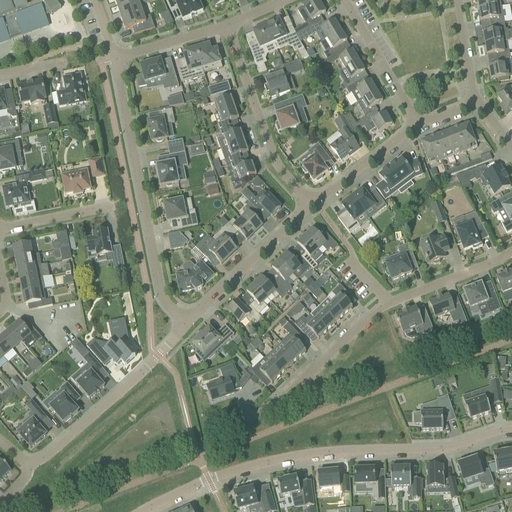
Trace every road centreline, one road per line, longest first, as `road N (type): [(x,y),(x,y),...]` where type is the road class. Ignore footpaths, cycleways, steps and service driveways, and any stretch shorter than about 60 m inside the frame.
road 1 (residential): [(141,511),(259,463),(447,447),(511,429)]
road 2 (residential): [(272,408),(380,308),(511,252)]
road 3 (residential): [(187,322),(160,290),(114,59)]
road 4 (residential): [(187,322),(30,465)]
road 5 (residential): [(311,204),(276,165),(225,26)]
road 6 (residential): [(311,204),(187,322)]
road 7 (residential): [(417,125),(343,0)]
road 8 (residential): [(417,125),(311,204)]
